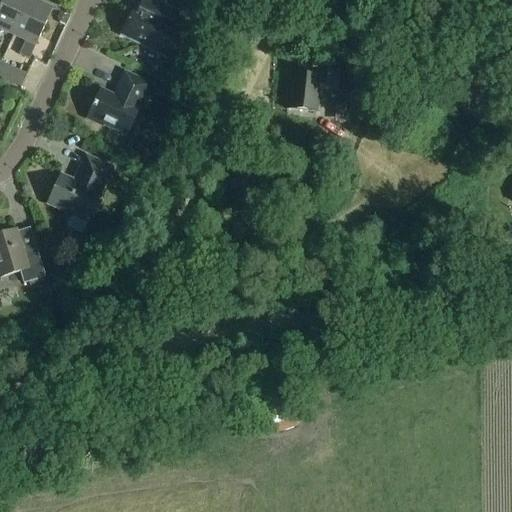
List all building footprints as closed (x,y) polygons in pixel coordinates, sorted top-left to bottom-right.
[(0,32),(1,31),(12,37),(29,0),(2,0),(0,5),(0,32)] [(29,0),(12,37),(24,42),(18,56),(28,61),(35,47),(52,10),(29,0)] [(165,58),(178,31),(170,27),(176,14),(145,0),(144,0),(139,13),(135,11),(122,38),(165,58)] [(57,22),(58,26),(65,29),(69,19),(61,15),(59,14),(56,20),(57,22)] [(479,63),(468,58),(464,67),(463,67),(457,83),(485,93),(491,77),(476,71),(479,63)] [(26,76),(0,63),(0,78),(20,88),(26,76)] [(331,88),(351,90),(352,71),(332,69),(331,88)] [(150,86),(124,74),(112,97),(99,91),(86,120),(102,128),(103,127),(126,137),(150,86)] [(319,79),(290,76),(286,112),(315,115),(318,93),(323,94),(324,88),(319,87),(319,79)] [(386,81),(384,92),(414,96),(415,86),(386,81)] [(202,101),(217,108),(220,101),(206,93),(202,101)] [(217,108),(202,101),(198,108),(213,115),(217,108)] [(500,138),(494,145),(499,150),(501,151),(507,144),(504,141),(500,138)] [(112,169),(84,157),(73,182),(60,176),(46,206),(86,225),(112,169)] [(171,157),(167,165),(182,172),(186,164),(171,157)] [(267,175),(228,178),(230,215),(269,213),(267,175)] [(23,258),(15,232),(0,236),(0,279),(19,273),(23,285),(44,278),(36,254),(23,258)] [(53,284),(41,288),(45,303),(58,299),(53,284)]
